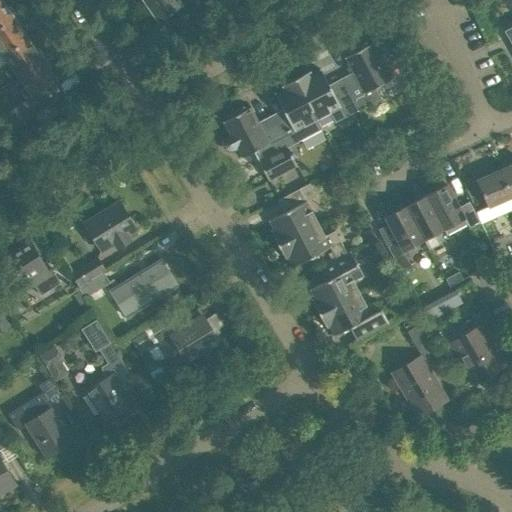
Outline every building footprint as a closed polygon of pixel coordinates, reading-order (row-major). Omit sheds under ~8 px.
[(0,0),(0,26),(17,15),(10,5),(8,7),(3,0),(0,0)] [(190,0),(182,6),(177,0),(143,0),(143,1),(158,23),(177,9),(184,20),(209,3),(206,0),(190,0)] [(17,15),(0,26),(0,56),(7,52),(28,38),(21,27),(24,26),(17,15)] [(511,24),(503,30),(511,46),(511,24)] [(28,38),(7,52),(0,56),(0,65),(6,62),(16,76),(44,57),(38,47),(36,49),(28,38)] [(366,45),(365,42),(347,51),(349,54),(343,57),(344,58),(345,58),(356,80),(344,86),(357,110),(380,98),(374,87),(391,79),(390,78),(389,78),(385,70),(388,68),(391,66),(393,63),(393,59),(391,56),(388,54),(384,54),(381,55),(378,56),(371,44),(372,43),(372,42),(366,45)] [(14,129),(47,106),(38,93),(57,80),(49,68),(51,66),(44,57),(16,76),(24,88),(19,91),(26,101),(5,115),(14,129)] [(332,93),(319,69),(318,70),(319,70),(310,75),(309,73),(310,72),(309,71),(295,79),(316,118),(328,112),(334,123),(357,110),(344,86),(332,93)] [(316,118),(295,79),(281,86),(281,87),(282,87),(283,89),(275,94),(274,93),(273,93),(286,117),(274,124),(286,148),(309,135),(304,125),(316,118)] [(245,110),(243,106),(225,116),(227,119),(222,122),(222,123),(223,123),(230,135),(227,136),(224,139),(222,142),(222,145),(224,149),(227,151),(230,151),(234,150),(237,149),(241,157),(240,157),(241,158),(252,152),(268,181),(269,180),(268,179),(294,166),(295,167),(296,166),(286,148),(274,124),(261,130),(250,108),(251,108),(250,107),(245,110)] [(377,138),(383,140),(388,137),(389,132),(386,128),(380,126),(375,129),(374,133),(377,138)] [(511,197),(511,196),(511,164),(499,170),(511,197)] [(476,180),(488,207),(511,197),(499,170),(476,180)] [(317,224),(305,201),(315,196),(309,183),(298,189),(304,201),(268,221),(268,222),(269,221),(274,230),(271,231),(271,230),(270,231),(277,245),(317,224)] [(446,185),(425,195),(443,228),(447,235),(467,225),(469,228),(479,223),(468,202),(458,207),(446,185)] [(428,250),(439,244),(433,233),(443,228),(425,195),(405,206),(423,239),(428,250)] [(100,250),(134,229),(118,203),(84,224),(100,250)] [(401,273),(411,268),(402,250),(423,239),(405,206),(384,217),(396,240),(386,245),(401,273)] [(323,236),(317,224),(277,245),(285,259),(286,259),(286,258),(288,257),(292,265),(292,266),(292,267),(329,247),(336,260),(347,254),(346,254),(334,231),(323,236)] [(367,240),(375,236),(371,228),(363,232),(367,240)] [(48,272),(30,244),(2,261),(11,275),(8,277),(17,291),(20,289),(21,291),(33,283),(41,296),(60,284),(51,270),(48,272)] [(332,277),(309,289),(309,291),(310,290),(315,299),(312,300),(312,299),(311,300),(318,314),(358,293),(346,271),(356,266),(357,265),(349,251),(348,252),(349,253),(346,254),(347,254),(336,260),(326,265),(332,277)] [(78,287),(102,271),(105,270),(97,256),(69,274),(78,287)] [(124,316),(137,309),(177,285),(161,259),(109,291),(124,316)] [(84,298),(109,283),(102,271),(78,287),(84,298)] [(450,287),(463,280),(459,271),(445,279),(450,287)] [(462,304),(454,290),(447,294),(454,308),(462,304)] [(365,305),(358,293),(318,314),(326,328),(327,328),(327,327),(329,326),(334,334),(333,334),(333,336),(357,323),(363,335),(386,323),(387,324),(388,323),(377,303),(365,305)] [(218,341),(202,315),(198,308),(168,327),(163,317),(130,338),(140,355),(148,350),(156,363),(166,356),(174,369),(218,341)] [(475,382),(502,366),(486,339),(498,332),(485,309),(465,322),(470,331),(452,342),(475,382)] [(94,319),(81,328),(96,350),(99,348),(109,342),(94,319)] [(418,352),(429,346),(418,325),(407,331),(418,352)] [(99,348),(108,363),(101,368),(103,380),(86,391),(105,420),(130,404),(111,375),(112,374),(110,371),(122,362),(109,342),(99,348)] [(54,345),(38,355),(48,371),(48,370),(55,381),(68,372),(61,362),(64,360),(54,345)] [(417,417),(446,399),(421,356),(391,373),(417,417)] [(8,415),(17,428),(26,423),(46,457),(71,441),(50,408),(49,409),(47,405),(60,397),(48,379),(38,385),(43,393),(8,415)] [(0,493),(14,485),(0,461),(0,448),(8,443),(0,429),(0,493)]
